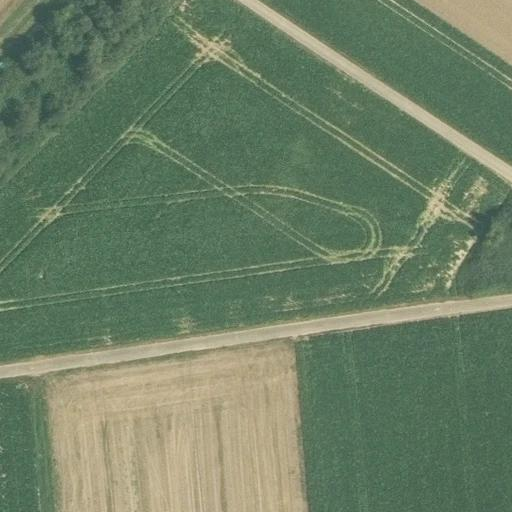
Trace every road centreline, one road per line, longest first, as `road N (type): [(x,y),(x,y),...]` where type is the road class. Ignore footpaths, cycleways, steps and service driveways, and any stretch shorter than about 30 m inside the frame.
road 1 (unclassified): [(0,387),(511,315)]
road 2 (track): [(234,0),(511,181)]
road 3 (track): [(64,511),(50,379)]
